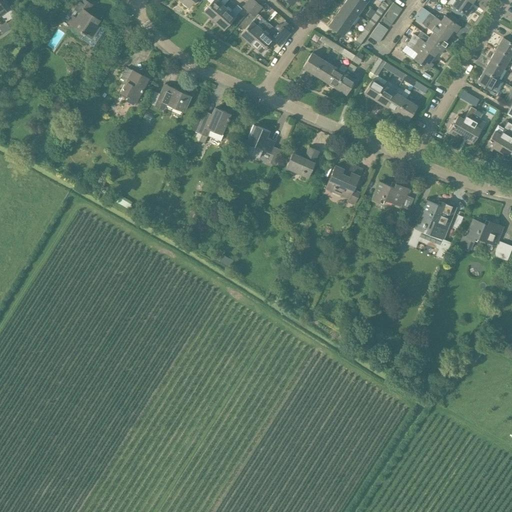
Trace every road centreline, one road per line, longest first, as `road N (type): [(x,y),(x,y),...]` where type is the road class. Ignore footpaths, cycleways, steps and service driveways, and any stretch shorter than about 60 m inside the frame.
road 1 (residential): [(410,158),(505,0)]
road 2 (residential): [(262,98),(165,45),(132,6)]
road 3 (residential): [(410,158),(262,98)]
